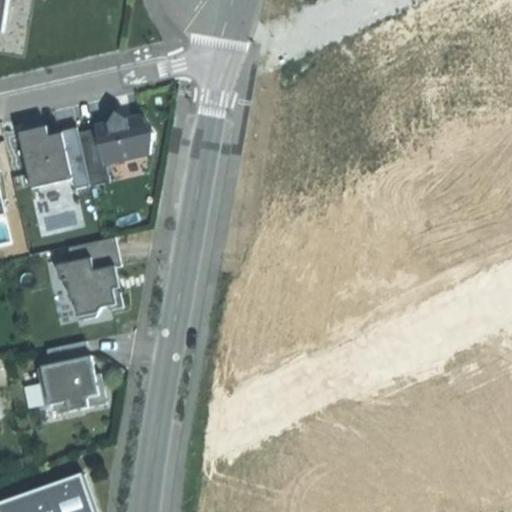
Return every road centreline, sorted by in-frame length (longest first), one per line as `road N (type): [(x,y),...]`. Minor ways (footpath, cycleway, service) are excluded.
road 1 (tertiary): [(152,457),(215,92),(227,64)]
road 2 (residential): [(152,457),(511,291)]
road 3 (residential): [(377,0),(227,64)]
road 4 (residential): [(158,70),(0,109)]
